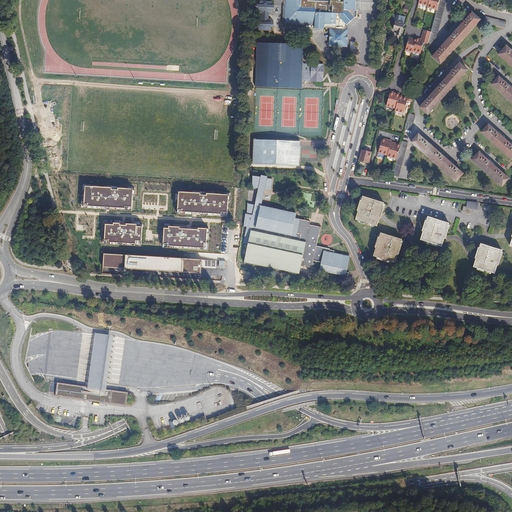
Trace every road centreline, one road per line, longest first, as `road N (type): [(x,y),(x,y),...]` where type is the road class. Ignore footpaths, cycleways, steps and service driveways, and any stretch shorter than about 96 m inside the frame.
road 1 (motorway): [(511,389),(412,399),(328,392),(140,450),(0,456)]
road 2 (motorway): [(163,511),(73,202),(0,70)]
road 3 (motorway): [(435,426),(221,464),(0,476)]
road 4 (motorway): [(0,161),(89,320),(149,511)]
road 5 (motorway): [(0,492),(163,487),(368,461)]
road 6 (motorway): [(511,488),(337,434),(252,387)]
road 7 (motorway): [(216,511),(252,486),(266,462),(269,434),(260,413),(239,397),(195,391),(125,423)]
road 8 (motorway): [(435,426),(337,424),(235,371),(190,368)]
road 9 (motorway): [(234,511),(442,478)]
road 10 (motorway): [(178,511),(240,504),(275,465),(279,433),(252,387)]
road 11 (tertiary): [(15,202),(27,169),(25,130),(0,26)]
road 12 (motorway): [(125,423),(61,435),(28,415),(0,370)]
road 13 (secondary): [(362,299),(206,297)]
road 14 (residential): [(334,216),(371,96),(359,85),(350,95)]
road 15 (residential): [(511,203),(358,180)]
road 16 (secondary): [(206,297),(360,311)]
road 17 (motorway): [(368,461),(511,429)]
road 18 (motorway): [(368,461),(387,466),(511,450)]
road 19 (motorway): [(190,368),(58,354)]
road 20 (motorway): [(0,419),(45,485),(89,511)]
road 21 (motorway): [(125,423),(95,440),(0,451)]
road 22 (residential): [(350,95),(329,186),(334,216)]
